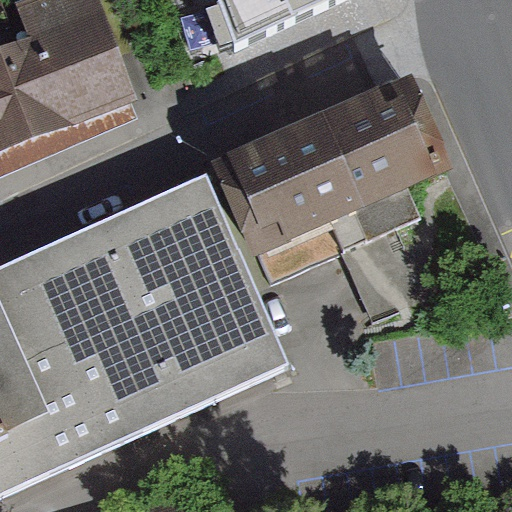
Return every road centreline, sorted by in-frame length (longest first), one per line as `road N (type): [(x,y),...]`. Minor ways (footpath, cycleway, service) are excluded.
road 1 (residential): [(466,24),(407,40),(0,233)]
road 2 (residential): [(511,137),(466,24)]
